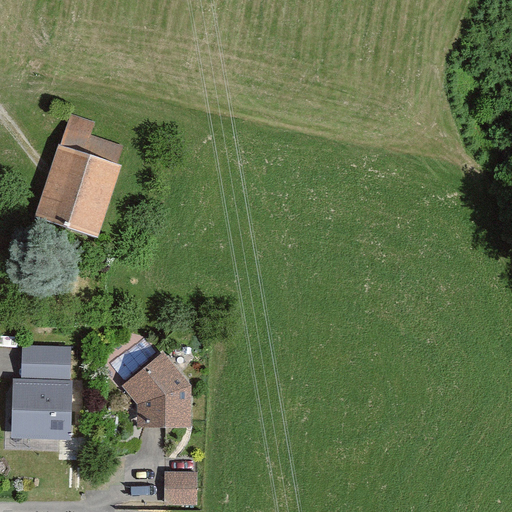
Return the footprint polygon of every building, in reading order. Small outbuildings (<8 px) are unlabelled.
[(67,223),(99,236),(122,163),(118,162),(123,145),(91,134),(95,121),(70,113),(60,143),(36,215),(67,223)] [(71,346),(22,344),(23,361),(21,375),(71,376),(72,364),(71,346)] [(137,403),(137,426),(165,426),(191,426),(192,384),(164,350),(122,385),(137,403)] [(13,377),(12,437),(72,438),(73,379),(13,377)] [(197,471),(168,470),(167,502),(196,503),(197,471)]
